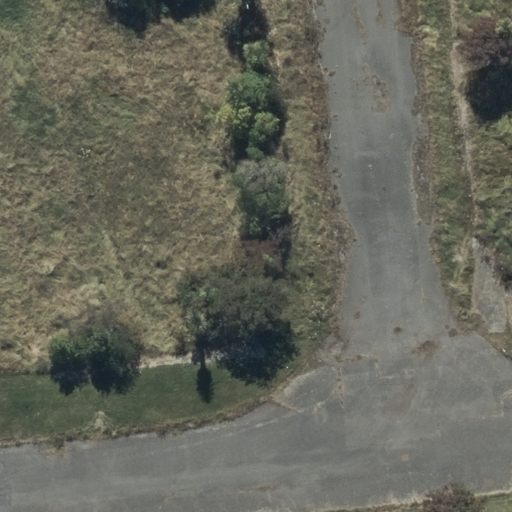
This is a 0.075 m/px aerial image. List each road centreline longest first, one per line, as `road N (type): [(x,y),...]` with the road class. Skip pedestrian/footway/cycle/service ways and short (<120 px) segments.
road 1 (track): [(0,490),(511,433)]
road 2 (track): [(413,444),(361,0)]
